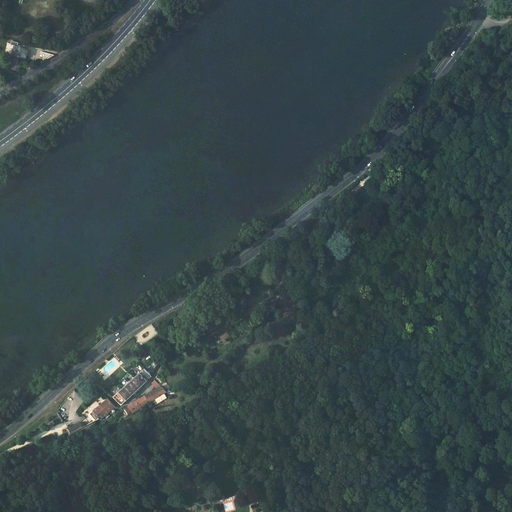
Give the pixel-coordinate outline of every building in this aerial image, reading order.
[(23,58),(26,51),(12,47),(10,55),(17,57),(23,58)] [(10,55),(8,62),(14,64),(17,57),(10,55)] [(145,368),(113,397),(120,405),(152,376),(145,368)] [(154,379),(151,382),(156,389),(128,405),(128,407),(126,408),(128,413),(131,411),(132,413),(140,409),(140,408),(147,403),(148,404),(158,398),(166,392),(154,379)] [(107,398),(88,414),(94,421),(98,418),(99,419),(103,416),(107,412),(110,410),(111,412),(114,409),(113,407),(114,406),(107,398)] [(79,422),(67,429),(70,434),(82,428),(79,422)]
